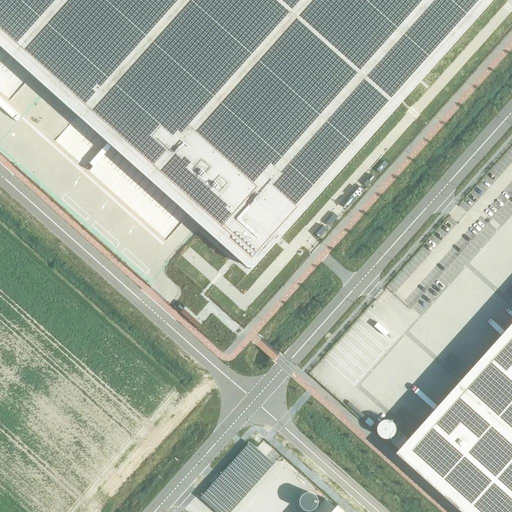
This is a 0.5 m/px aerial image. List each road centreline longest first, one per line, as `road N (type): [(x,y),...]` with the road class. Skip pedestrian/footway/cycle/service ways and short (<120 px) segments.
road 1 (unclassified): [(255,399),(511,113)]
road 2 (unclassified): [(255,399),(0,173)]
road 3 (unknown): [(356,287),(409,319),(426,320),(511,235)]
road 4 (unclassified): [(380,511),(255,399)]
road 5 (unclassified): [(255,399),(155,511)]
